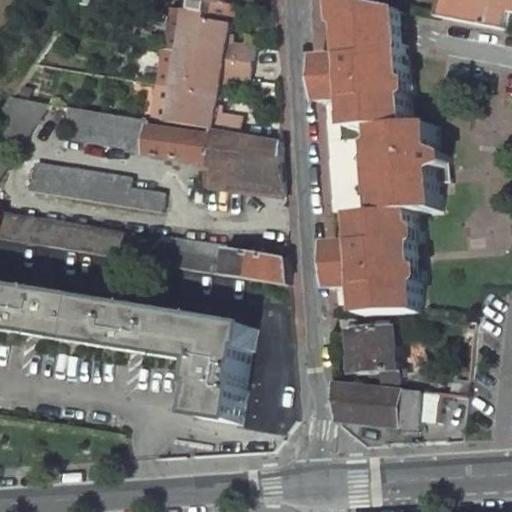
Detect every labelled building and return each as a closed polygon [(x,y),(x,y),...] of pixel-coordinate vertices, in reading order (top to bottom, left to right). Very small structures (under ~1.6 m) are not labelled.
[(113,0),(82,0),(81,2),(102,17),(113,0)] [(228,5),(228,0),(197,0),(196,11),(211,14),(213,3),(219,4),(228,5)] [(511,0),(453,0),(451,0),(444,0),(441,20),(511,33),(511,27),(511,0)] [(419,235),(418,218),(444,215),(442,187),(441,172),(444,173),(447,172),(450,170),(451,167),(452,163),(450,159),(446,156),(441,156),(439,129),(413,130),(411,97),(410,84),(407,33),(406,13),(356,3),(350,2),(351,23),(353,59),(321,62),(324,91),(334,90),(335,106),(354,105),(358,133),(383,133),(384,147),(384,154),(385,160),(386,187),(387,199),(388,217),(363,219),(365,247),(334,250),(335,278),(344,277),(345,294),(367,293),(369,321),(412,321),(413,319),(424,320),(422,286),(422,281),(421,274),(420,247),(419,235)] [(209,21),(224,25),(224,24),(228,5),(219,4),(217,16),(211,15),(209,21)] [(211,14),(196,11),(194,18),(188,15),(181,54),(252,66),(255,51),(230,47),(233,27),(224,25),(209,21),(211,15),(211,14)] [(175,89),(221,97),(225,77),(249,81),(252,66),(181,54),(175,89)] [(212,131),(241,136),(244,119),(218,113),(221,97),(175,89),(159,87),(153,122),(212,131)] [(324,91),(326,103),(326,106),(335,106),(334,90),(324,91)] [(0,183),(42,120),(44,122),(53,105),(17,99),(0,125),(0,183)] [(73,139),(129,147),(128,150),(144,152),(144,133),(148,133),(150,121),(72,108),(73,139)] [(241,136),(212,131),(211,138),(154,130),(152,155),(213,166),(210,187),(285,198),(282,143),(241,136)] [(36,193),(166,214),(168,196),(133,190),(135,180),(41,164),(36,193)] [(454,186),(452,167),(451,167),(450,170),(447,172),(444,173),(441,172),(442,187),(454,186)] [(162,241),(0,214),(0,238),(225,275),(229,249),(162,238),(162,241)] [(289,262),(233,253),(230,276),(291,286),(289,262)] [(335,294),(345,294),(344,277),(335,278),(335,294)] [(131,309),(52,296),(51,301),(45,300),(45,295),(30,293),(29,297),(25,297),(25,292),(0,287),(0,331),(206,364),(203,386),(207,386),(202,417),(244,425),(249,391),(247,391),(253,352),(255,353),(259,330),(157,313),(156,319),(152,318),(153,313),(134,310),(134,315),(130,314),(131,309)] [(401,332),(355,335),(359,377),(385,374),(385,384),(404,383),(401,332)] [(341,423),(422,430),(423,422),(441,425),(443,396),(338,385),(341,423)]
